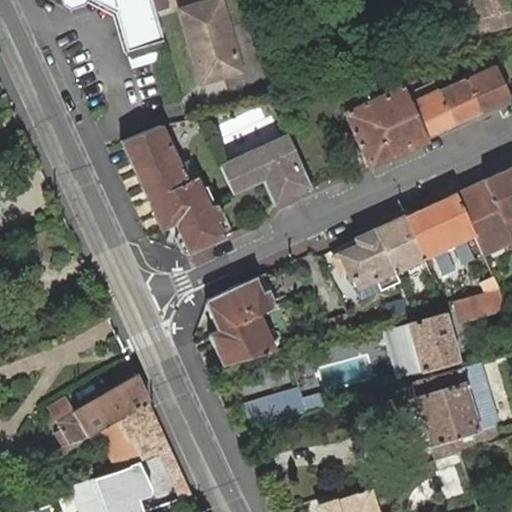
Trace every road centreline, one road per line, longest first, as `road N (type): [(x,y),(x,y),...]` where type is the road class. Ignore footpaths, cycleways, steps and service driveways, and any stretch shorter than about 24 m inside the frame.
road 1 (residential): [(143,309),(511,134)]
road 2 (secondary): [(143,309),(3,0)]
road 3 (secondary): [(239,511),(143,309)]
